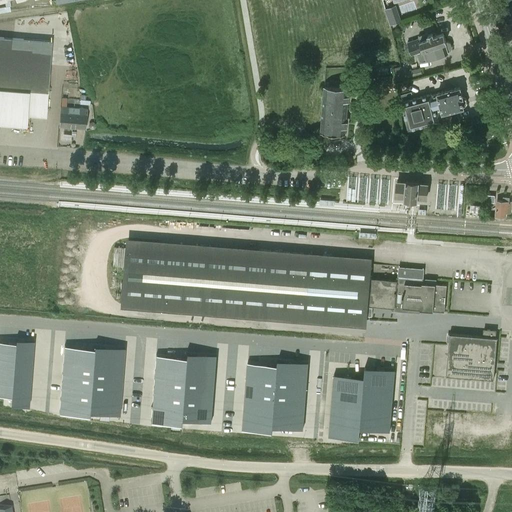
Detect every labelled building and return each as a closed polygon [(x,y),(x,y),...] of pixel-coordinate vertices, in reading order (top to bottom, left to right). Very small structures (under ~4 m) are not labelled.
[(427,59),(447,52),(451,50),(452,48),(450,42),(447,41),(446,41),(443,33),(433,37),(432,34),(428,35),(427,33),(418,36),(418,38),(407,42),(411,55),(416,53),(419,61),(427,59)] [(28,112),(46,113),(48,92),(52,41),(0,36),(0,119),(27,121),(28,112)] [(401,66),(394,67),(397,80),(404,79),(401,66)] [(420,68),(406,71),(408,77),(422,74),(420,68)] [(324,86),(320,132),(345,134),(349,88),(324,86)] [(456,109),(463,107),(465,106),(467,103),(466,99),(462,97),(460,87),(437,93),(401,102),(408,129),(438,121),(439,126),(459,121),(456,109)] [(59,127),(72,127),(74,107),(60,107),(59,127)] [(87,108),(74,107),(72,127),(86,128),(87,108)] [(272,142),(272,160),(287,161),(288,143),(272,142)] [(395,197),(411,199),(427,200),(428,183),(396,180),(395,187),(395,197)] [(494,203),(495,196),(495,195),(486,194),(486,202),(494,203)] [(503,196),(503,200),(497,200),(495,216),(505,217),(505,213),(510,213),(511,201),(509,201),(510,197),(503,196)] [(470,204),(470,209),(469,211),(480,213),(481,206),(470,204)] [(356,236),(373,237),(373,226),(357,226),(356,236)] [(80,238),(0,231),(0,302),(75,309),(80,238)] [(420,313),(420,310),(445,311),(447,285),(436,284),(436,279),(425,278),(425,279),(396,277),(396,280),(370,277),(371,266),(126,247),(122,298),(367,317),(368,305),(394,308),(394,311),(420,313)] [(449,343),(446,375),(494,379),(497,337),(495,337),(483,336),(450,333),(450,334),(447,334),(447,342),(449,343)] [(0,341),(0,394),(11,395),(11,404),(29,405),(34,341),(16,340),(15,343),(0,341)] [(63,348),(58,414),(88,416),(88,411),(118,414),(123,348),(93,345),(93,350),(63,348)] [(155,355),(150,421),(180,423),(180,418),(210,421),(215,355),(185,353),(185,358),(155,355)] [(246,362),(241,428),(271,431),(272,426),(302,428),(307,362),(277,360),(276,365),(246,362)] [(364,377),(360,428),(390,431),(395,369),(365,367),(364,377)] [(334,374),(329,436),(359,438),(360,428),(364,377),(344,375),(334,374)]
